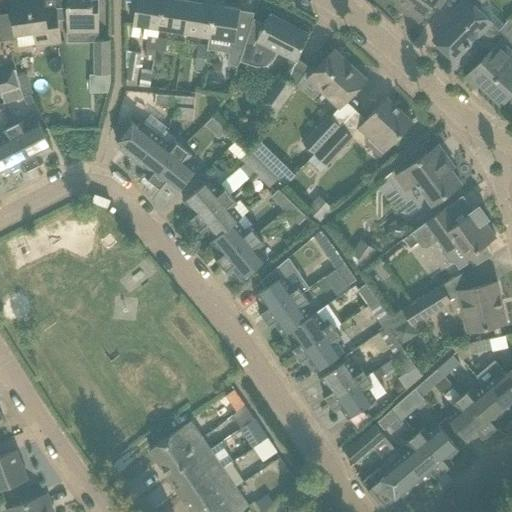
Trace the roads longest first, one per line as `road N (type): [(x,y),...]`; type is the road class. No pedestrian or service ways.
road 1 (residential): [(0,219),(66,187),(92,183),(118,194),(219,311),(352,511)]
road 2 (residential): [(511,146),(482,133),(330,0)]
road 3 (residential): [(108,511),(0,349)]
